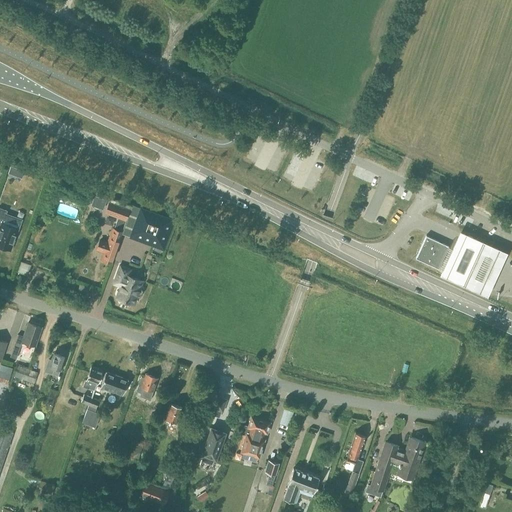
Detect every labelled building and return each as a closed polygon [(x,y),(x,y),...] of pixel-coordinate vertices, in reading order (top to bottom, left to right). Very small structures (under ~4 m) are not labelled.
[(11,166),(8,173),(22,178),(25,171),(11,166)] [(107,199),(95,195),(91,206),(103,210),(107,199)] [(97,249),(105,252),(102,259),(112,262),(118,245),(117,245),(122,232),(130,209),(109,202),(104,213),(118,218),(114,229),(113,229),(108,243),(101,240),(97,249)] [(0,226),(0,246),(11,250),(22,219),(6,214),(8,210),(0,207),(0,225),(0,226)] [(141,209),(132,234),(152,241),(153,238),(163,241),(171,220),(141,209)] [(505,254),(457,233),(455,238),(438,276),(486,297),(500,265),(505,254)] [(427,236),(417,258),(439,268),(449,246),(427,236)] [(112,285),(119,287),(115,298),(135,306),(139,297),(141,296),(142,291),(141,289),(144,280),(130,275),(133,269),(120,264),(112,285)] [(24,336),(18,334),(11,357),(16,359),(22,342),(35,346),(42,327),(29,322),(24,336)] [(45,371),(52,374),(53,373),(59,375),(60,370),(61,370),(65,357),(54,353),(52,359),(49,358),(45,371)] [(14,374),(19,375),(18,378),(34,383),(38,372),(18,365),(14,374)] [(89,388),(94,390),(96,384),(97,384),(102,370),(92,366),(87,380),(85,379),(83,387),(89,389),(89,388)] [(129,380),(106,371),(101,387),(123,395),(129,380)] [(136,391),(141,393),(140,396),(150,400),(158,378),(146,373),(144,377),(142,376),(136,391)] [(51,389),(48,399),(54,401),(57,391),(51,389)] [(92,398),(84,395),(82,402),(89,405),(92,398)] [(215,397),(212,406),(213,407),(222,411),(226,401),(225,400),(217,397),(215,397)] [(99,401),(92,398),(89,405),(87,408),(95,412),(97,407),(99,401)] [(165,418),(170,420),(167,428),(176,431),(178,424),(182,422),(183,417),(182,415),(180,414),(182,407),(176,405),(177,402),(171,400),(165,418)] [(94,427),(95,427),(101,414),(95,412),(87,408),(83,419),(82,422),(94,427)] [(244,433),(246,433),(240,453),(260,459),(266,439),(264,438),(265,434),(267,434),(270,422),(252,417),(249,427),(245,426),(244,433)] [(123,424),(118,446),(125,448),(131,426),(123,424)] [(0,471),(13,432),(0,427),(0,471)] [(175,444),(168,468),(162,486),(171,489),(176,472),(178,472),(185,447),(184,447),(190,429),(183,427),(178,445),(175,444)] [(204,455),(203,457),(205,461),(209,462),(213,461),(214,458),(216,459),(225,432),(223,432),(221,428),(217,427),(213,428),(212,428),(202,454),(204,455)] [(355,462),(353,471),(345,491),(352,493),(359,474),(363,461),(358,459),(365,436),(356,433),(347,459),(355,462)] [(399,466),(396,474),(413,480),(426,442),(410,437),(404,452),(397,449),(398,445),(385,441),(380,456),(389,459),(385,469),(390,471),(394,461),(400,463),(400,464),(399,463),(399,466)] [(127,454),(139,458),(143,444),(132,440),(127,454)] [(389,459),(380,456),(370,486),(384,491),(390,471),(385,469),(389,459)] [(267,484),(270,485),(269,489),(273,490),(274,486),(272,486),(279,463),(269,460),(265,471),(270,472),(267,484)] [(288,483),(289,484),(284,499),(293,502),(299,487),(314,492),(319,477),(294,468),(288,483)] [(37,494),(52,498),(55,485),(41,481),(37,494)] [(170,491),(145,482),(139,496),(164,505),(170,491)] [(487,483),(479,507),(483,508),(485,509),(493,485),(491,484),(487,483)]
